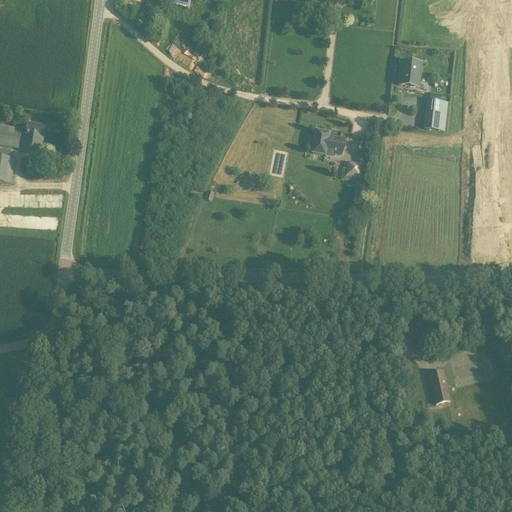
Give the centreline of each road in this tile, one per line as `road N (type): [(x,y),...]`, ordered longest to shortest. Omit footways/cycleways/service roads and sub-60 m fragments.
road 1 (unclassified): [(511,282),(63,271)]
road 2 (tertiary): [(63,271),(101,0)]
road 3 (tertiary): [(26,511),(52,343)]
